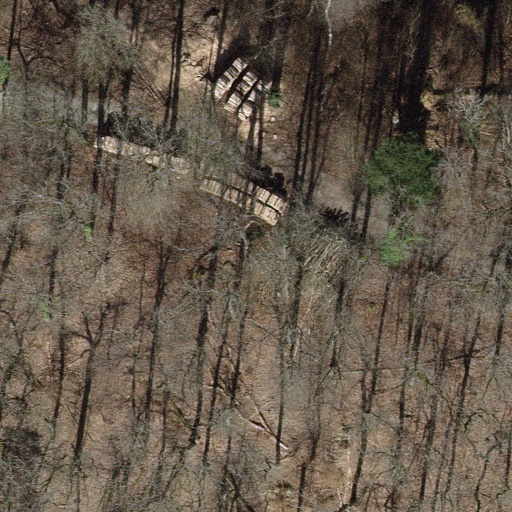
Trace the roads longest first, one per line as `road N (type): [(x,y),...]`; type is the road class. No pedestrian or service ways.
road 1 (track): [(511,260),(407,230),(244,150),(93,0)]
road 2 (track): [(244,150),(0,81)]
